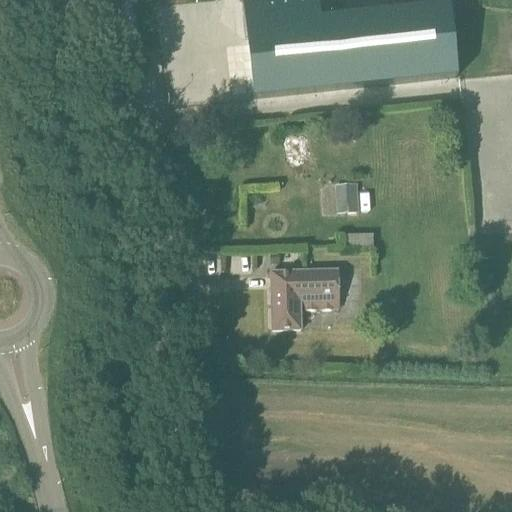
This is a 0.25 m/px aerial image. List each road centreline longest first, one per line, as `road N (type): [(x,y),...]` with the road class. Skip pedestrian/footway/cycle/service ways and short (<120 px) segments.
road 1 (unclassified): [(173,511),(138,168)]
road 2 (tertiary): [(50,511),(5,344)]
road 3 (unclassified): [(138,168),(123,0)]
road 4 (tertiary): [(5,344),(31,329),(43,302),(36,273),(0,253)]
